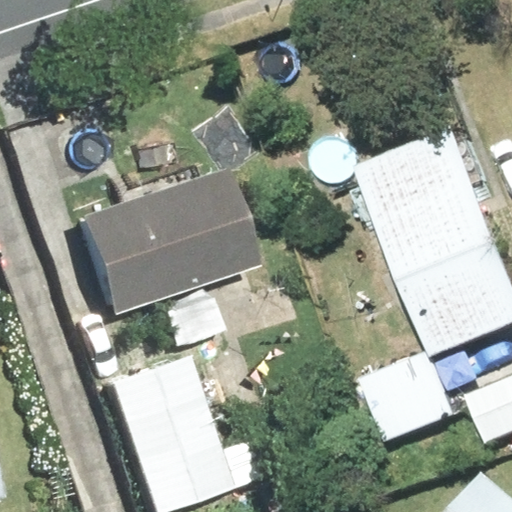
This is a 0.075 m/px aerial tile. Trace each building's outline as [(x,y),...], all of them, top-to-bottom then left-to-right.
[(76,227),(73,218),(64,190),(137,167),(118,106),(7,141),(38,239),(76,227)] [(511,201),(482,127),(376,170),(450,353),(511,328),(511,201)] [(232,163),(80,214),(113,308),(264,256),(232,163)] [(485,455),(511,444),(511,338),(449,363),(485,455)] [(390,447),(466,418),(445,365),(439,367),(434,353),(364,380),(390,447)] [(184,355),(101,381),(142,511),(152,511),(226,489),(184,355)] [(511,511),(511,471),(511,472),(474,511),(511,511)]
